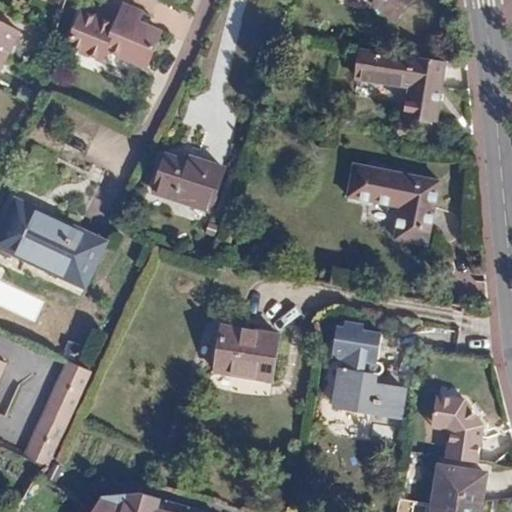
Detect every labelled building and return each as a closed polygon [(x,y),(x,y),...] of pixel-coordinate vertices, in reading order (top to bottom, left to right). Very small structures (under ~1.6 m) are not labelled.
[(370,0),(396,20),(411,0),(370,0)] [(138,14),(118,6),(110,24),(78,10),(63,48),(99,62),(103,53),(142,69),(156,34),(134,25),(138,14)] [(0,67),(18,34),(0,24),(0,67)] [(435,122),(445,63),(360,49),(355,78),(409,89),(405,116),(435,122)] [(409,123),(391,118),(387,133),(405,138),(409,123)] [(190,157),(188,162),(166,155),(154,191),(211,210),(224,169),(190,157)] [(438,182),(354,164),(348,196),(399,207),(393,239),(426,245),(438,182)] [(0,241),(17,249),(14,256),(83,290),(106,243),(16,199),(0,231),(0,241)] [(0,249),(14,256),(17,249),(0,241),(0,249)] [(353,369),(369,371),(372,366),(381,367),(386,333),(371,331),(372,323),(349,319),(348,330),(343,329),(339,359),(354,361),(353,369)] [(277,337),(221,327),(214,372),(269,382),(277,337)] [(45,467),(89,376),(64,364),(23,460),(43,469),(45,467)] [(405,391),(373,385),(375,376),(340,370),(334,407),(400,419),(405,391)] [(467,401),(438,396),(432,429),(453,432),(448,460),(480,466),(486,430),(467,401)] [(55,482),(62,469),(53,464),(45,477),(55,482)] [(430,511),(459,511),(457,469),(438,466),(430,511)] [(457,469),(459,511),(478,511),(485,474),(457,469)] [(101,497),(92,511),(162,511),(156,510),(159,501),(138,495),(101,497)]
